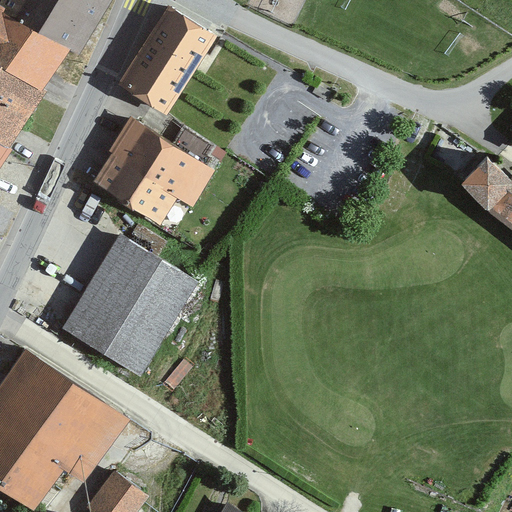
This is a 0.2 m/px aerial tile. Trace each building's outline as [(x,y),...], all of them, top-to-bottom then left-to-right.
[(0,0),(0,62),(37,85),(66,40),(1,0),(0,0)] [(74,45),(102,0),(1,0),(66,40),(74,45)] [(181,0),(171,0),(127,77),(174,105),(221,22),(181,0)] [(0,135),(4,138),(37,85),(0,62),(0,135)] [(331,90),(318,82),(312,91),(326,99),(331,90)] [(115,154),(97,184),(161,224),(180,194),(189,199),(210,166),(134,119),(113,153),(115,154)] [(511,174),(488,154),(458,188),(511,235),(511,174)] [(122,237),(67,331),(146,378),(202,284),(122,237)] [(35,349),(0,395),(0,479),(35,505),(67,462),(80,472),(123,414),(35,349)] [(117,471),(94,506),(103,511),(131,511),(146,490),(117,471)] [(247,511),(231,502),(224,511),(247,511)]
